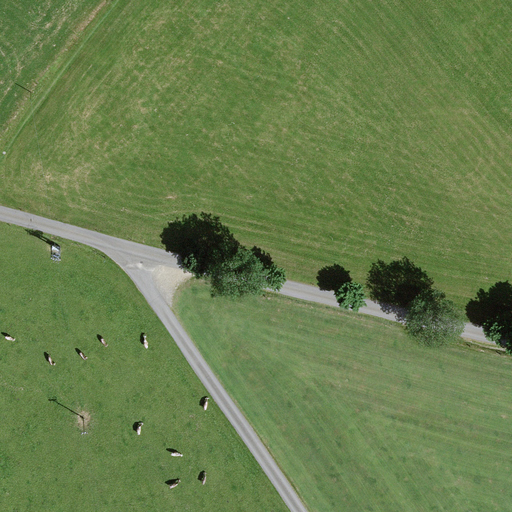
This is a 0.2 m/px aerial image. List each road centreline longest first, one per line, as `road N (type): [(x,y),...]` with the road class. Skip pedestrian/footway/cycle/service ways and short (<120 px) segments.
road 1 (unclassified): [(511,339),(0,214)]
road 2 (track): [(140,253),(135,270),(299,511)]
